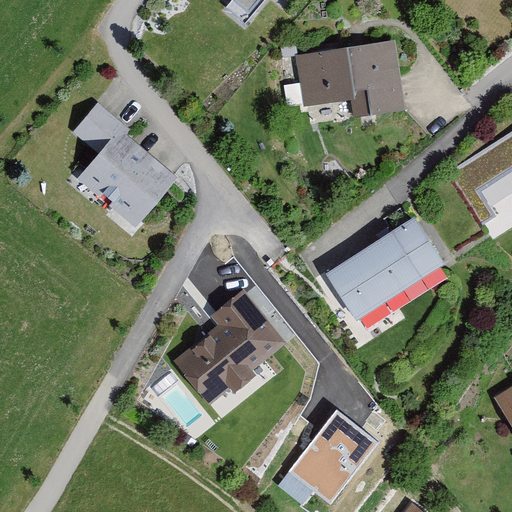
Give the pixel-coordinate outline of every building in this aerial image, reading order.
[(224,0),(229,3),(224,9),(243,25),(264,0),(224,0)] [(404,111),(394,44),(292,60),(300,109),(350,102),(353,119),(404,111)] [(71,135),(95,155),(75,179),(136,230),(175,182),(123,139),(129,131),(97,104),(71,135)] [(511,133),(451,172),(493,238),(511,225),(511,133)] [(443,266),(413,220),(325,278),(355,324),(443,266)] [(287,345),(244,291),(209,318),(217,328),(174,362),(210,406),(230,390),(235,397),(258,379),(253,372),(287,345)] [(511,391),(495,403),(511,430),(511,391)] [(377,443),(336,412),(290,471),(331,503),(377,443)]
